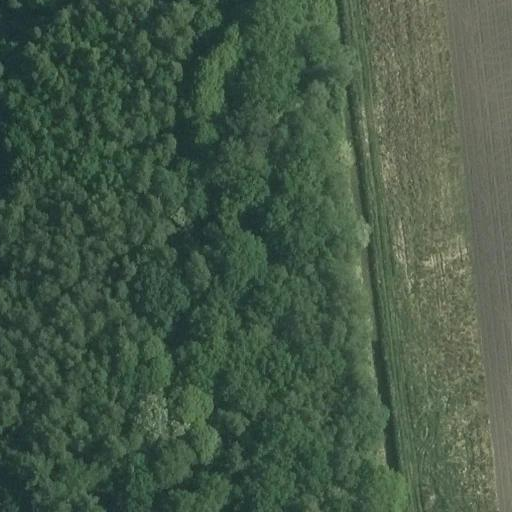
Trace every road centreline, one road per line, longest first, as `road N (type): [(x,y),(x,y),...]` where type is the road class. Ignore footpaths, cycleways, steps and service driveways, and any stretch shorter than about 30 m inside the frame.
road 1 (track): [(186,511),(180,477),(264,0)]
road 2 (track): [(158,0),(0,25)]
